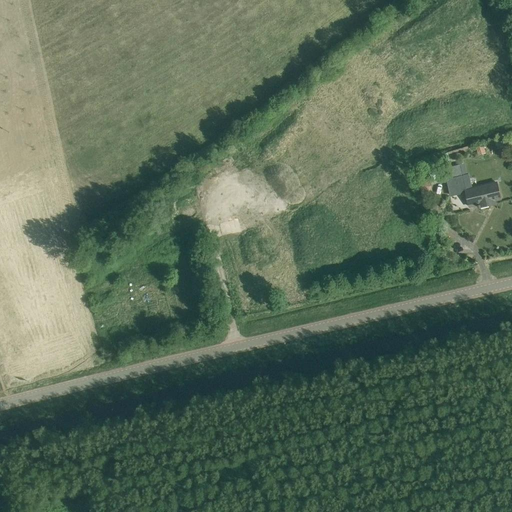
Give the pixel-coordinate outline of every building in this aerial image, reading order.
[(476,35),(465,42),(468,47),(479,40),(476,35)] [(447,51),(441,53),(448,71),(454,69),(447,51)] [(370,53),(363,57),(368,64),(374,59),(370,53)] [(484,54),(473,57),(474,62),(485,59),(484,54)] [(476,93),(481,93),(480,86),(487,85),(487,80),(475,81),(476,93)] [(301,109),(241,151),(266,184),(325,142),(301,109)] [(449,179),(450,185),(452,196),(466,193),(469,207),(478,205),(479,208),(490,205),(490,202),(501,199),(497,183),(466,190),(464,182),(462,176),(460,165),(446,168),(448,179),(449,179)] [(170,199),(160,201),(163,213),(191,206),(186,185),(168,190),(170,199)] [(298,207),(261,213),(268,251),(297,246),(296,237),(303,235),(298,207)] [(223,265),(262,259),(257,226),(218,233),(223,265)]
